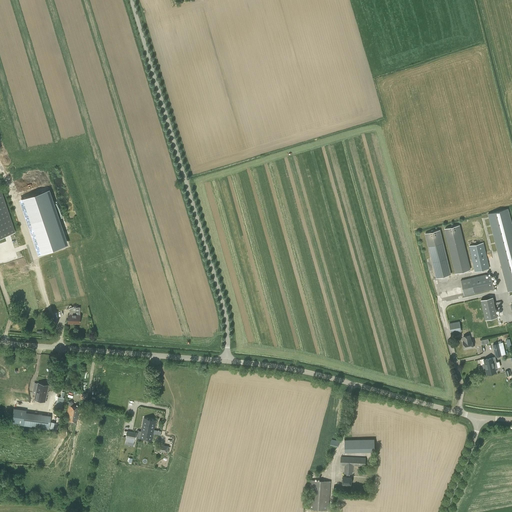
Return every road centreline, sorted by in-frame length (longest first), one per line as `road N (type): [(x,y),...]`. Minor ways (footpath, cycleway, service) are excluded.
road 1 (unclassified): [(226,361),(221,296),(131,0)]
road 2 (unclassified): [(480,417),(295,369),(226,361)]
road 3 (unclassified): [(226,361),(0,343)]
